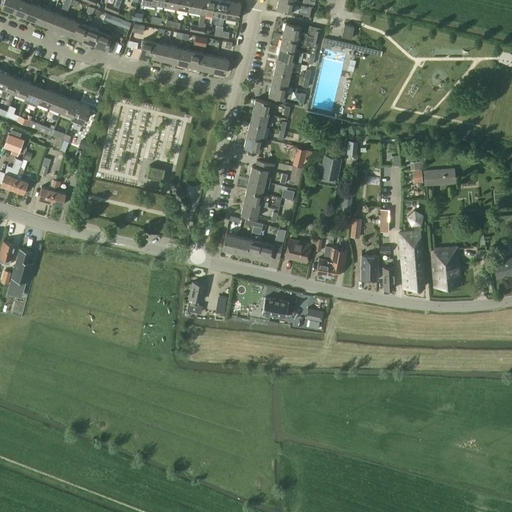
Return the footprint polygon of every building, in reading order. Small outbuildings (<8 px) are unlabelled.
[(13,12),(18,0),(4,0),(1,7),(13,12)] [(23,0),(18,0),(13,12),(24,17),(30,3),(31,0),(24,0),(23,0)] [(188,10),(190,0),(177,0),(176,8),(188,10)] [(201,13),(203,0),(190,0),(188,10),(200,12),(201,13)] [(204,23),(205,13),(213,15),(215,0),(203,0),(201,13),(200,12),(198,25),(197,32),(204,33),(206,23),(204,23)] [(217,20),(218,16),(225,17),(228,1),(223,0),(215,0),(213,15),(212,19),(217,20)] [(298,1),(295,0),(277,0),(276,8),(292,12),(294,4),(297,5),(298,1)] [(228,1),(225,17),(237,20),(240,3),(228,1)] [(107,2),(104,9),(111,11),(113,5),(107,2)] [(42,7),(30,3),(24,17),(36,21),(42,7)] [(111,11),(118,14),(120,7),(118,7),(113,5),(111,11)] [(92,14),(95,8),(89,6),(86,12),(92,14)] [(53,12),(42,7),(36,21),(47,26),(53,12)] [(101,11),(95,8),(92,14),(98,16),(101,11)] [(65,16),(53,12),(47,26),(59,30),(65,16)] [(124,27),(126,21),(112,15),(109,21),(124,27)] [(71,35),(76,21),(65,16),(59,30),(71,35)] [(82,39),(88,26),(76,21),(71,35),(82,39)] [(133,28),(133,29),(143,31),(145,26),(145,25),(134,23),(133,28)] [(285,23),(282,35),(306,41),(312,42),(314,37),(308,36),(307,34),(304,33),(302,34),(300,34),(302,27),(285,23)] [(189,31),(197,32),(198,25),(191,24),(189,31)] [(351,38),(354,26),(344,24),(341,36),(351,38)] [(93,44),(99,30),(88,26),(82,39),(93,44)] [(101,26),(99,30),(93,44),(106,49),(111,35),(113,31),(101,26)] [(282,35),(279,47),(296,51),(297,44),(305,46),(306,41),(282,35)] [(199,36),(198,42),(206,44),(207,37),(201,36),(199,36)] [(323,37),(321,47),(323,48),(325,43),(334,45),(335,40),(323,37)] [(106,51),(120,56),(124,43),(110,38),(106,51)] [(140,54),(152,57),(155,42),(143,39),(140,54)] [(382,51),(338,41),(337,46),(351,49),(350,55),(353,56),(354,50),(381,56),(382,51)] [(155,42),(152,57),(164,59),(167,45),(155,42)] [(176,62),(180,48),(167,45),(164,59),(176,62)] [(294,57),(296,51),(279,47),(276,59),(293,63),(293,62),(296,63),(298,58),(294,57)] [(188,65),(191,51),(180,48),(176,62),(188,65)] [(200,68),(204,53),(191,51),(188,65),(200,68)] [(212,71),(216,56),(204,53),(200,68),(212,71)] [(216,56),(212,71),(225,74),(228,59),(216,56)] [(290,75),(293,63),(276,59),(274,71),(290,75)] [(0,86),(3,88),(9,74),(0,70),(0,86)] [(287,86),(290,75),(274,71),(271,83),(287,86)] [(8,90),(14,93),(20,79),(9,74),(3,88),(0,96),(5,97),(8,90)] [(32,83),(20,79),(14,93),(26,97),(25,100),(32,83)] [(37,102),(43,88),(42,88),(42,85),(39,84),(37,85),(32,83),(26,97),(25,100),(24,101),(36,106),(37,102)] [(285,98),(287,86),(271,83),(268,94),(285,98)] [(54,92),(43,88),(37,102),(49,106),(54,92)] [(61,111),(66,97),(54,92),(49,106),(61,111)] [(72,116),(78,102),(66,97),(61,111),(72,116)] [(252,111),(268,114),(271,102),(255,98),(252,111)] [(82,125),(84,120),(90,106),(78,102),(72,116),(71,120),(82,125)] [(268,114),(252,111),(249,123),(265,126),(268,114)] [(25,117),(19,115),(16,121),(22,123),(25,117)] [(40,130),(42,124),(36,122),(34,127),(40,130)] [(263,138),(265,126),(249,123),(246,134),(265,139),(263,138)] [(50,127),(42,124),(40,130),(51,135),(54,126),(51,125),(50,127)] [(63,139),(65,133),(59,131),(57,137),(63,139)] [(19,152),(24,139),(8,133),(3,147),(19,152)] [(71,136),(65,133),(63,139),(68,142),(71,136)] [(264,143),(265,139),(246,134),(244,147),(260,150),(261,143),(264,143)] [(85,149),(88,141),(81,138),(78,146),(85,149)] [(356,154),(358,140),(348,139),(347,153),(356,154)] [(26,151),(24,159),(27,160),(30,161),(32,153),(26,151)] [(321,173),(336,176),(341,157),(325,154),(321,173)] [(0,184),(12,189),(17,173),(20,167),(22,160),(16,157),(12,166),(7,165),(5,172),(0,170),(0,182),(1,182),(0,184)] [(46,176),(51,159),(45,157),(39,173),(46,176)] [(294,158),(293,165),(297,165),(301,166),(302,163),(303,159),(294,158)] [(252,165),(249,178),(269,182),(270,177),(266,176),(268,170),(272,171),(274,164),(256,160),(255,166),(252,165)] [(410,169),(421,168),(420,161),(409,162),(410,169)] [(149,165),(147,176),(162,180),(164,169),(149,165)] [(299,182),(301,169),(291,168),(289,180),(299,182)] [(453,169),(425,171),(426,184),(454,183),(453,169)] [(16,176),(12,189),(23,193),(28,181),(21,178),(16,176)] [(368,176),(368,185),(380,186),(380,177),(368,176)] [(41,186),(38,198),(50,202),(53,189),(54,186),(56,180),(51,178),(49,188),(41,186)] [(246,190),(262,193),(264,186),(268,187),(269,182),(249,178),(246,190)] [(53,189),(50,202),(62,205),(66,193),(58,191),(53,189)] [(285,197),(292,198),(294,191),(287,189),(285,197)] [(345,189),(342,210),(350,211),(353,190),(345,189)] [(260,200),(262,193),(246,190),(243,201),(259,205),(266,206),(267,202),(260,200)] [(259,205),(243,201),(240,214),(256,217),(259,205)] [(398,231),(399,243),(421,241),(421,233),(420,222),(421,213),(414,209),(407,215),(411,223),(413,223),(413,230),(398,231)] [(350,236),(359,237),(361,218),(352,217),(350,236)] [(318,229),(316,237),(314,249),(320,250),(322,239),(321,238),(322,230),(318,229)] [(222,248),(234,252),(238,235),(226,232),(222,248)] [(234,252),(246,255),(250,238),(238,235),(234,252)] [(246,255),(258,258),(262,242),(250,238),(246,255)] [(306,262),(310,243),(289,238),(285,257),(306,262)] [(3,240),(0,250),(0,256),(1,257),(0,261),(6,262),(7,259),(11,260),(15,243),(3,240)] [(262,242),(258,258),(269,261),(271,256),(279,258),(283,242),(274,240),(273,244),(262,242)] [(400,257),(422,255),(421,241),(399,243),(400,257)] [(511,250),(511,256),(493,261),(496,277),(508,275),(507,274),(510,273),(511,276),(511,275),(511,242),(511,243),(511,250)] [(316,273),(326,275),(332,247),(325,245),(323,258),(319,257),(316,273)] [(457,246),(431,247),(434,287),(460,284),(457,246)] [(32,261),(29,260),(32,250),(20,247),(8,290),(19,294),(23,280),(27,281),(31,268),(32,262),(32,261)] [(338,248),(332,247),(326,275),(336,277),(339,263),(344,264),(346,249),(338,248)] [(361,279),(377,279),(378,255),(361,255),(361,279)] [(401,272),(423,270),(422,255),(400,257),(401,272)] [(393,266),(382,267),(383,289),(394,288),(393,266)] [(423,270),(401,272),(403,288),(424,286),(423,270)] [(192,281),(189,299),(191,300),(190,303),(197,305),(198,300),(201,300),(205,284),(192,281)] [(265,297),(262,313),(268,314),(279,316),(285,317),(287,310),(293,312),(294,304),(288,303),(288,301),(280,299),(274,298),(273,298),(265,297)] [(308,307),(306,318),(308,318),(306,325),(318,327),(319,320),(321,321),(323,310),(308,307)]
